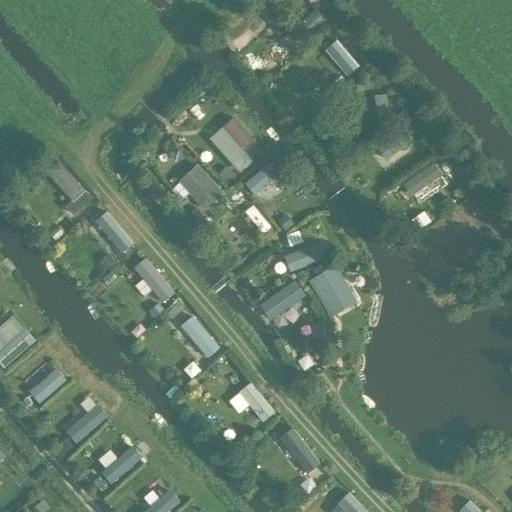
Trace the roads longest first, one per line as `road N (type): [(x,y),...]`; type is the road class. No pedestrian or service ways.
road 1 (track): [(387,511),(92,179)]
road 2 (track): [(511,217),(327,0)]
